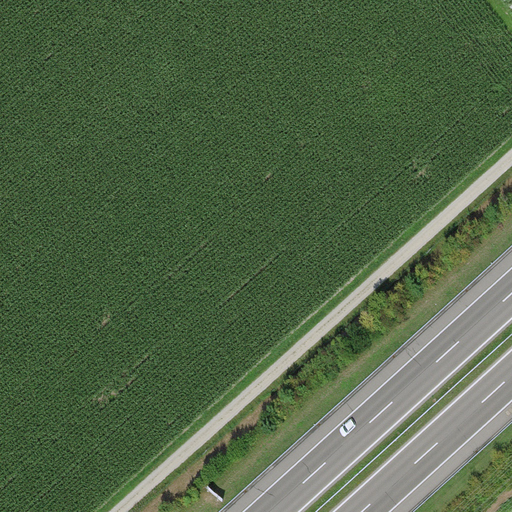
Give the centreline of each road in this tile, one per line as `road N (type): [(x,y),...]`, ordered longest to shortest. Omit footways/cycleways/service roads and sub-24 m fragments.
road 1 (track): [(119,511),(511,158)]
road 2 (motorway): [(511,294),(272,511)]
road 3 (motorway): [(362,511),(511,376)]
